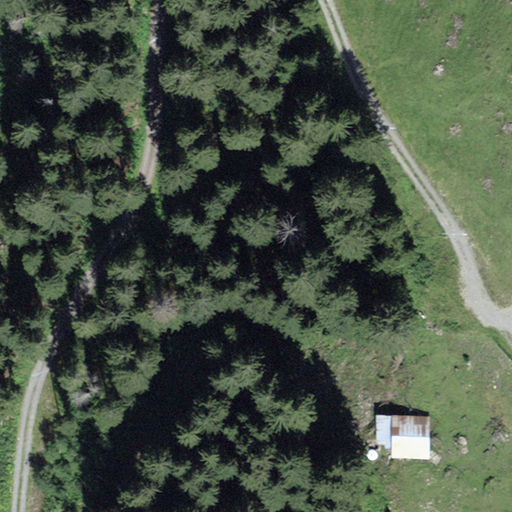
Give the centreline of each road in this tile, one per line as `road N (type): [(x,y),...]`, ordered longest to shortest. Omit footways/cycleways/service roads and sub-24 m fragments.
road 1 (track): [(20,511),(20,443),(117,186),(170,0)]
road 2 (track): [(328,0),(486,307),(509,321)]
